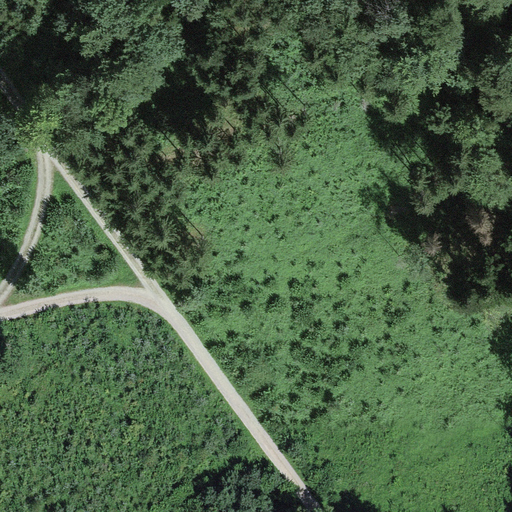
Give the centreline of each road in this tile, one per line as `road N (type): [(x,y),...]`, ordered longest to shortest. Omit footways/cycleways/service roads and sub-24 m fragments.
road 1 (track): [(314,511),(0,75)]
road 2 (track): [(0,313),(51,301),(162,298)]
road 3 (track): [(0,290),(40,210),(47,140)]
